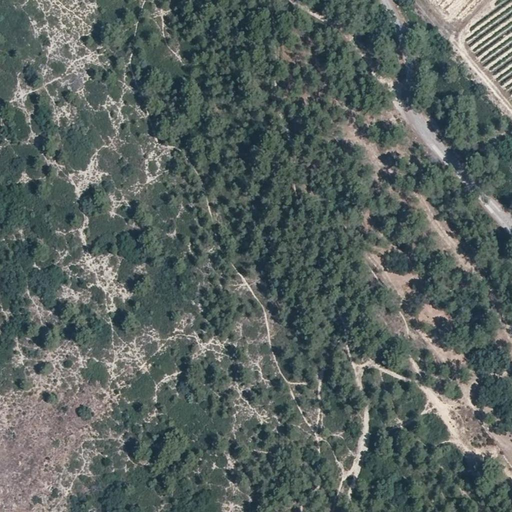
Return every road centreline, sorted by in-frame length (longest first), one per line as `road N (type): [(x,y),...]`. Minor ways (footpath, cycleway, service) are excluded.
road 1 (unclassified): [(511,239),(410,106),(403,58),(380,0)]
road 2 (track): [(295,0),(410,106)]
